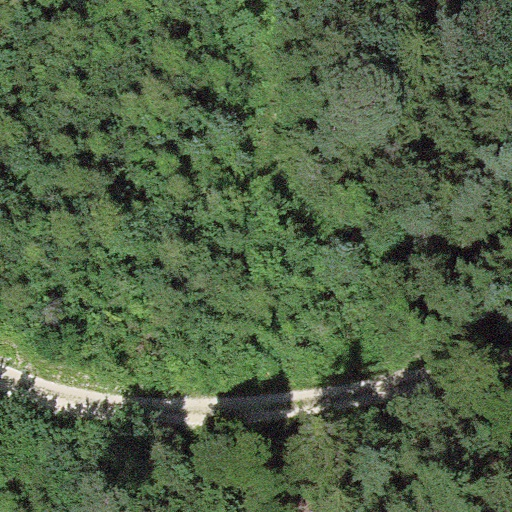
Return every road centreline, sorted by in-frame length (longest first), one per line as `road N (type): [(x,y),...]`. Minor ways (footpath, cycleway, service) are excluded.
road 1 (track): [(0,376),(97,414),(223,414),(356,396),(511,352)]
road 2 (track): [(111,129),(288,207),(355,249),(511,239)]
road 3 (track): [(252,0),(288,207)]
